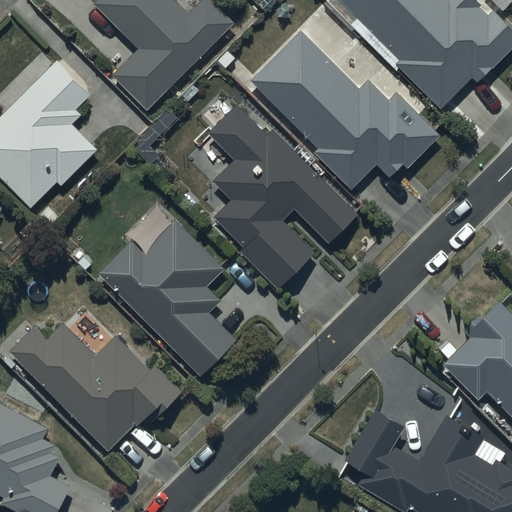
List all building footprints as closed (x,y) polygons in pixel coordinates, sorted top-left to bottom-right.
[(197,0),(189,8),(180,0),(96,0),(139,43),(112,69),(147,104),(234,18),(216,0),(197,0)] [(346,0),(400,54),(397,57),(441,102),(473,71),(478,76),(511,42),(511,22),(494,4),(490,7),(482,0),(346,0)] [(301,26),(251,75),(318,142),(315,146),(352,183),(377,158),(390,171),(403,158),(408,162),(439,130),(397,87),(389,95),(368,75),(359,84),(301,26)] [(0,111),(0,171),(31,203),(58,176),(61,180),(97,144),(72,118),(81,109),(75,103),(90,88),(57,55),(0,111)] [(237,99),(209,127),(235,153),(213,176),(231,194),(213,212),(244,243),(241,246),(277,283),(314,246),(283,215),(295,203),(328,237),(357,208),(272,124),(267,129),(237,99)] [(131,235),(98,268),(200,370),(236,334),(208,306),(220,294),(207,281),(224,264),(174,214),(142,246),(131,235)] [(511,307),(500,295),(482,310),(480,307),(464,324),(470,330),(442,358),(478,394),(486,386),(511,411),(511,435),(511,436),(511,307)] [(35,321),(10,346),(109,446),(136,418),(138,419),(147,410),(152,415),(182,385),(154,358),(150,362),(116,329),(96,349),(63,317),(47,333),(35,321)] [(48,422),(0,397),(0,489),(4,491),(0,498),(26,511),(53,511),(69,480),(51,471),(61,450),(52,445),(55,439),(43,432),(48,422)] [(475,449),(484,432),(445,409),(418,456),(392,440),(404,420),(374,402),(344,453),(366,465),(358,479),(407,507),(410,501),(428,511),(511,511),(511,462),(495,454),(493,458),(475,449)]
